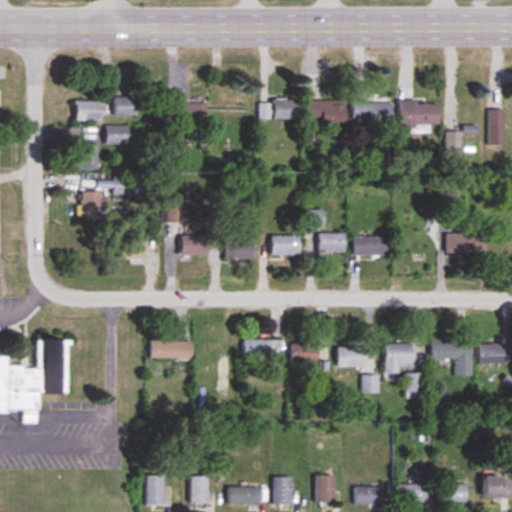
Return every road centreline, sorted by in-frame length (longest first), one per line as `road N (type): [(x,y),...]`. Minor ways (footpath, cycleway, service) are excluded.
road 1 (secondary): [(0,27),(511,25)]
road 2 (residential): [(511,298),(75,298)]
road 3 (residential): [(75,298),(49,290),(39,271),(38,27)]
